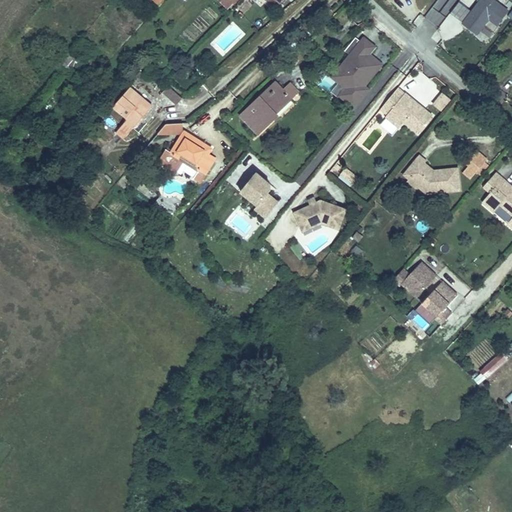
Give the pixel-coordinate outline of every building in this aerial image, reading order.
[(233,3),(230,0),(218,0),(227,9),(233,3)] [(494,0),(480,0),(463,23),(477,34),(489,19),(497,25),(508,11),(494,0)] [(461,22),(468,10),(461,5),(454,17),(461,22)] [(377,46),(366,36),(343,65),(349,70),(342,79),(349,84),(341,94),(356,106),(370,88),(366,85),(383,64),(376,58),(374,61),(368,56),(377,46)] [(79,61),(70,54),(59,69),(61,70),(67,76),(79,61)] [(347,87),(349,84),(342,79),(349,70),(343,65),(334,76),(347,87)] [(282,88),(289,82),(282,75),(276,81),(282,88)] [(291,99),(283,90),(275,82),(241,115),(258,133),(278,115),(276,113),(291,99)] [(298,91),(290,83),(283,90),(291,99),(298,91)] [(182,98),(168,86),(162,92),(176,104),(182,98)] [(140,95),(131,87),(114,107),(127,118),(125,120),(126,121),(117,132),(124,139),(151,108),(138,97),(140,95)] [(405,94),(398,88),(380,109),(388,115),(391,111),(417,133),(432,115),(421,106),(419,109),(410,101),(412,99),(405,93),(405,94)] [(442,94),(432,106),(440,112),(450,100),(442,94)] [(412,99),(410,101),(419,109),(421,106),(412,99)] [(193,140),(194,138),(185,131),(168,158),(181,166),(184,161),(205,174),(214,159),(207,154),(211,148),(204,144),(202,146),(193,140)] [(194,138),(193,140),(202,146),(204,144),(194,138)] [(470,179),(477,172),(486,162),(487,160),(477,151),(466,163),(469,165),(463,173),(470,179)] [(426,161),(420,156),(412,165),(418,170),(424,163),(426,161)] [(489,165),(486,162),(477,172),(480,175),(489,165)] [(412,165),(407,171),(413,176),(411,179),(419,185),(422,181),(432,190),(443,189),(443,192),(460,190),(458,168),(437,170),(438,172),(434,173),(434,170),(424,163),(418,170),(412,165)] [(345,168),(341,174),(345,177),(350,172),(345,168)] [(413,176),(407,171),(404,175),(410,180),(409,181),(417,187),(418,186),(427,193),(443,192),(443,189),(432,190),(422,181),(419,185),(411,179),(413,176)] [(253,198),(270,212),(278,202),(268,193),(271,189),(261,181),(263,178),(256,172),(240,191),(251,200),(253,198)] [(358,178),(350,172),(345,177),(353,184),(358,178)] [(511,194),(508,190),(511,186),(496,173),(484,187),(491,193),(483,202),(494,212),(500,205),(511,214),(511,218),(508,223),(511,227),(511,194)] [(270,184),(263,178),(261,181),(271,189),(270,184)] [(160,196),(155,203),(172,217),(177,211),(160,196)] [(253,198),(251,200),(257,205),(255,209),(266,218),(270,212),(253,198)] [(293,212),(299,225),(306,223),(309,229),(322,224),(340,230),(347,209),(321,200),(316,202),(310,205),(293,212)] [(239,216),(232,222),(242,233),(249,227),(239,216)] [(422,221),(416,228),(424,233),(429,226),(422,221)] [(309,229),(306,223),(299,225),(303,232),(309,229)] [(363,236),(357,232),(353,237),(359,242),(363,236)] [(348,253),(357,258),(362,250),(353,245),(348,253)] [(437,275),(422,261),(402,283),(417,297),(437,275)] [(394,279),(400,285),(410,274),(404,268),(394,279)] [(443,281),(423,302),(438,316),(458,294),(443,281)] [(446,307),(436,318),(442,324),(452,313),(446,307)] [(424,331),(429,325),(417,314),(412,320),(424,331)] [(474,323),(465,332),(470,337),(479,327),(474,323)] [(398,337),(391,342),(395,348),(402,344),(398,337)]
